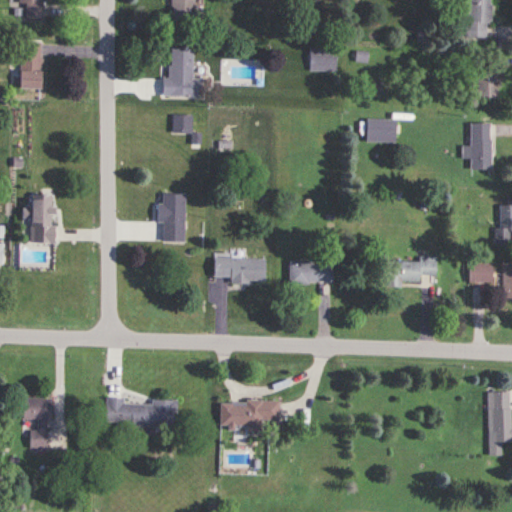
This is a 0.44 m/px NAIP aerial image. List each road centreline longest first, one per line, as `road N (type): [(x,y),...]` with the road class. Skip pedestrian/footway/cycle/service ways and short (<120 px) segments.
road 1 (residential): [(511,349),(0,334)]
road 2 (residential): [(112,339),(111,0)]
